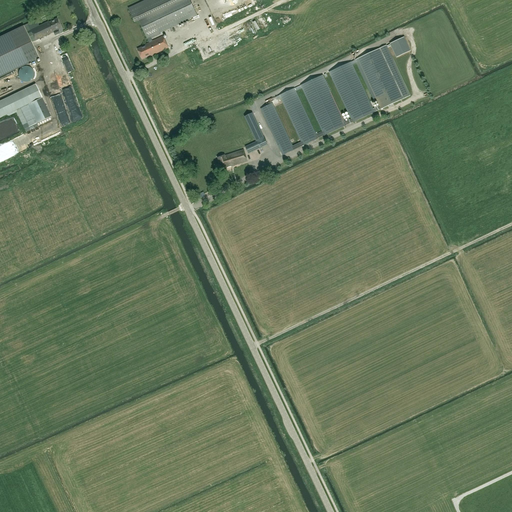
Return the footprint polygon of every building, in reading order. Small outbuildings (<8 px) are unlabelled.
[(189,0),(146,0),(128,9),(134,22),(138,20),(149,43),(145,45),(146,45),(137,49),(142,59),(152,54),(153,55),(168,48),(163,36),(152,41),(151,38),(159,34),(159,32),(196,15),(189,0)] [(246,14),(265,6),(263,1),(244,9),(245,12),(237,15),(238,17),(246,14)] [(237,36),(259,26),(255,18),(241,25),(241,24),(233,27),(237,36)] [(39,26),(30,30),(35,41),(41,38),(53,32),(55,35),(59,33),(57,29),(61,27),(57,19),(49,23),(48,22),(39,26)] [(0,76),(39,58),(31,42),(35,41),(30,30),(39,26),(36,20),(27,24),(0,36),(0,76)] [(390,44),(386,46),(386,47),(391,45),(397,57),(410,51),(404,37),(390,44)] [(324,135),(325,135),(346,125),(352,122),(374,112),(380,109),(381,109),(409,96),(386,47),(386,46),(357,59),(379,106),(373,109),(351,62),(329,72),(351,119),(345,122),(323,75),(301,85),(323,133),(316,136),(294,89),(279,96),(301,142),(292,146),(272,104),(261,109),(282,155),(318,139),(317,138),(324,135)] [(55,63),(66,105),(76,103),(64,61),(55,63)] [(49,78),(56,91),(61,88),(55,75),(49,78)] [(0,100),(0,117),(5,115),(6,115),(8,116),(16,112),(24,129),(29,127),(20,108),(41,98),(35,84),(0,100)] [(50,117),(41,98),(20,108),(29,127),(50,117)] [(245,116),(252,131),(251,131),(256,142),(245,147),(248,154),(267,145),(264,138),(259,128),(252,113),(245,116)] [(228,155),(225,156),(224,155),(218,158),(221,169),(236,165),(247,161),(244,150),(228,155)]
